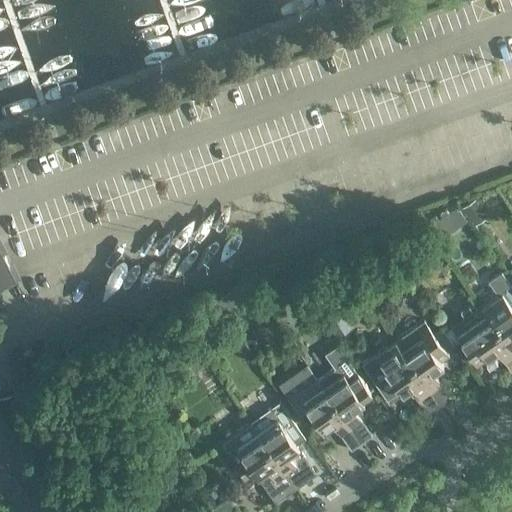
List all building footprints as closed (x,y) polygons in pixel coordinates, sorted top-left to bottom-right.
[(436,242),(465,221),(456,207),(437,221),(434,218),(424,225),(436,242)] [(0,255),(0,288),(14,281),(0,255)] [(511,286),(501,272),(488,281),(497,293),(479,305),(511,351),(511,286)] [(511,351),(479,305),(450,325),(475,361),(484,355),(487,358),(496,351),(511,373),(511,351)] [(341,318),(330,326),(341,341),(352,332),(341,318)] [(443,365),(440,362),(449,356),(446,352),(454,347),(442,329),(434,334),(424,320),(395,340),(441,406),(451,398),(433,372),(443,365)] [(441,406),(395,340),(374,355),(402,394),(412,387),(430,413),(441,406)] [(316,377),(361,442),(372,435),(354,409),(364,402),(361,399),(371,392),(337,344),(324,354),(332,365),(316,377)] [(361,442),(316,377),(287,396),(300,414),(307,409),(323,431),(332,424),(351,450),(361,442)] [(279,402),(250,423),(296,488),(306,481),(303,476),(312,469),(296,445),(305,438),(279,402)] [(275,503),(296,488),(250,423),(221,443),(243,475),(252,469),(275,503)] [(332,471),(347,489),(357,481),(343,463),(332,471)] [(432,496),(429,508),(442,511),(446,500),(432,496)] [(237,511),(227,497),(209,510),(209,511),(237,511)]
